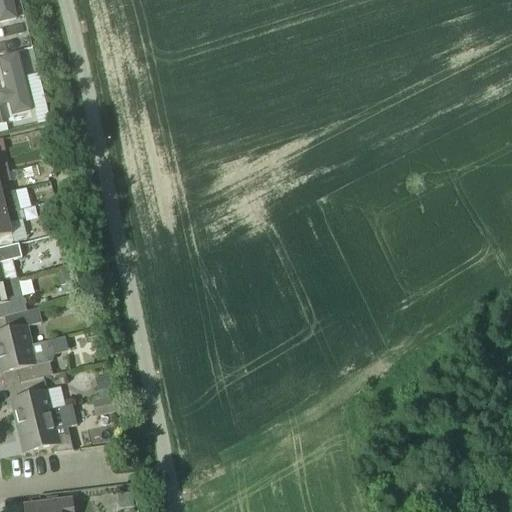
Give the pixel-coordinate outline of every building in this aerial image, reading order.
[(0,0),(0,35),(26,29),(19,0),(0,0)] [(19,57),(0,61),(0,65),(7,93),(0,94),(0,103),(2,110),(10,108),(13,119),(33,114),(19,57)] [(0,176),(9,174),(7,165),(0,167),(0,176)] [(9,174),(0,176),(0,197),(2,197),(0,188),(0,185),(12,183),(21,181),(19,172),(9,175),(9,174)] [(2,197),(0,197),(0,218),(19,214),(17,205),(5,208),(2,197)] [(52,206),(40,209),(42,218),(47,220),(55,217),(52,206)] [(19,214),(0,218),(0,240),(11,238),(12,238),(9,226),(21,223),(19,214)] [(0,240),(0,251),(14,248),(11,238),(0,240)] [(0,285),(4,285),(17,282),(12,262),(20,259),(17,247),(14,248),(0,251),(0,285)] [(74,284),(72,278),(71,271),(69,271),(58,273),(61,287),(74,284)] [(0,319),(27,314),(17,282),(4,285),(0,285),(0,319)] [(94,307),(92,302),(86,300),(80,301),(76,306),(78,311),(85,314),(91,312),(94,307)] [(0,334),(0,355),(33,348),(28,330),(43,326),(39,312),(4,320),(7,333),(0,334)] [(51,344),(33,348),(0,355),(0,377),(18,373),(21,386),(53,378),(50,364),(54,357),(51,344)] [(94,379),(99,400),(113,396),(109,376),(94,379)] [(10,402),(15,422),(52,413),(47,393),(10,402)] [(112,398),(92,403),(95,419),(115,415),(112,398)] [(15,422),(20,442),(23,456),(53,449),(54,455),(73,453),(69,435),(59,437),(58,433),(57,433),(52,413),(15,422)] [(119,511),(133,509),(132,494),(117,496),(119,511)] [(41,511),(72,511),(72,502),(41,506),(41,511)]
